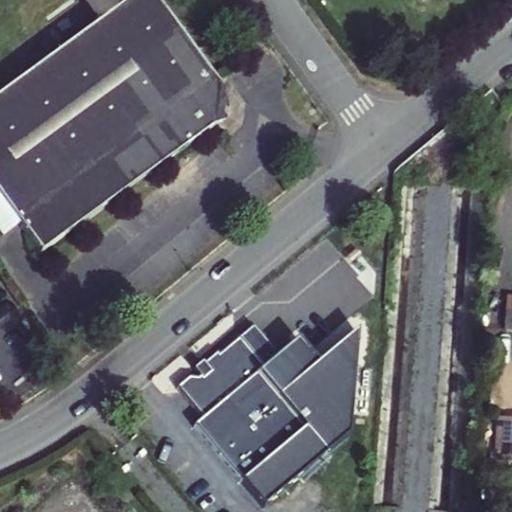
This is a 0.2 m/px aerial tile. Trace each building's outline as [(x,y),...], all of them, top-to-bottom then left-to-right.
[(0,213),(8,225),(29,254),(219,120),(221,106),(145,0),(125,0),(114,9),(90,26),(0,89),(0,213)] [(114,9),(107,0),(72,0),(90,26),(114,9)] [(0,230),(8,225),(0,213),(0,230)] [(310,375),(289,350),(256,376),(232,346),(212,363),(209,360),(196,371),(200,376),(193,384),(189,386),(181,386),(169,395),(194,426),(186,433),(234,491),(297,439),(271,406),(310,375)] [(186,376),(193,384),(200,376),(196,371),(194,369),(186,376)] [(511,420),(494,419),(491,461),(511,462),(511,420)]
